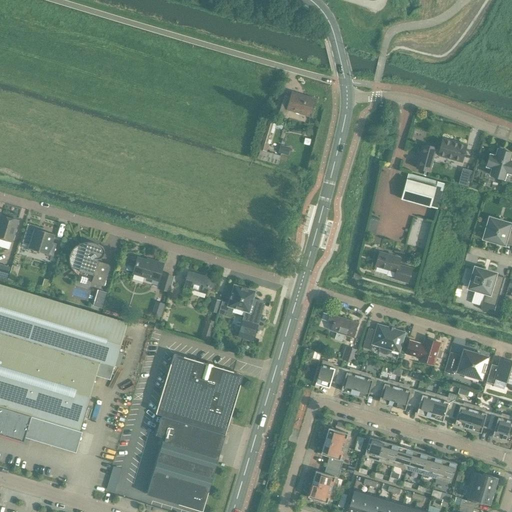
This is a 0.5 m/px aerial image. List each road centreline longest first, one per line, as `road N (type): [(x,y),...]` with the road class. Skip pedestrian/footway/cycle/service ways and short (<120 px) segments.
road 1 (residential): [(300,287),(0,197)]
road 2 (residential): [(511,459),(317,404),(287,511)]
road 3 (unclassified): [(53,0),(345,81)]
road 4 (tertiary): [(234,511),(300,287)]
road 5 (residential): [(511,350),(300,287)]
road 6 (tertiary): [(300,287),(346,98)]
road 7 (residential): [(511,135),(402,97),(346,98)]
road 8 (unknown): [(98,511),(137,397)]
